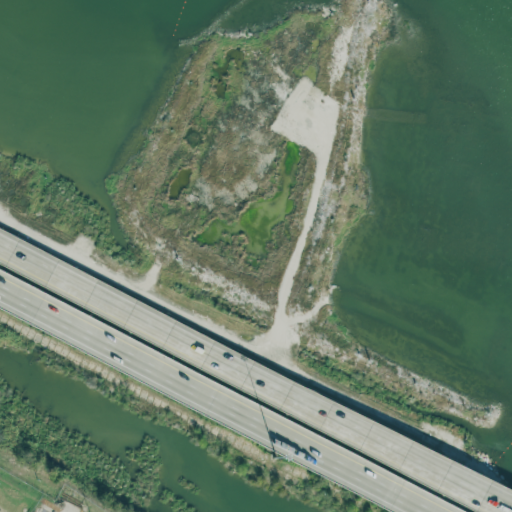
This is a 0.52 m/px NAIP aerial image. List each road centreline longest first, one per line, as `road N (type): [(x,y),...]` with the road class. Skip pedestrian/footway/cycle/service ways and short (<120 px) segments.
road 1 (motorway): [(502,511),(0,249)]
road 2 (motorway): [(0,291),(421,511)]
